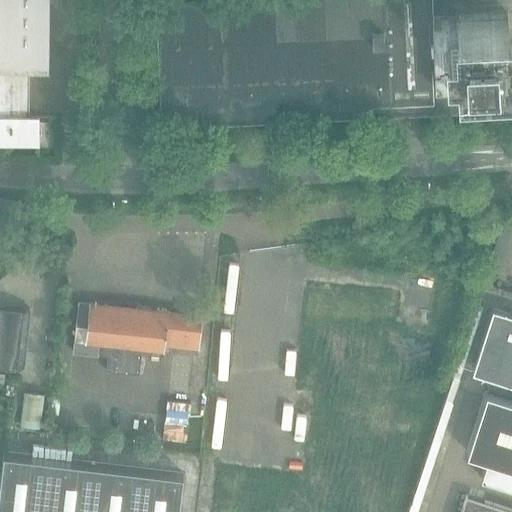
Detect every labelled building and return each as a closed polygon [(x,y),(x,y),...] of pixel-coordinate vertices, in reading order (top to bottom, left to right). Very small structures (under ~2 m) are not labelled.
[(0,0),(0,67),(29,67),(47,67),(47,0),(0,0)] [(161,123),(299,115),(293,0),(162,0),(156,0),(160,81),(159,82),(161,123)] [(293,0),(299,115),(476,106),(474,65),(509,63),(507,11),(431,16),(430,0),(293,0)] [(29,67),(0,67),(0,136),(37,137),(37,115),(29,115),(29,67)] [(281,495),(397,503),(405,373),(439,375),(443,319),(346,313),(347,291),(396,294),(397,278),(310,273),(308,305),(327,306),(326,322),(320,322),(311,464),(240,459),(236,511),(274,511),(275,503),(281,503),(281,495)] [(173,289),(79,279),(66,410),(159,420),(173,289)] [(409,291),(407,310),(418,311),(421,292),(409,291)] [(423,293),(422,313),(432,313),(433,294),(423,293)] [(0,363),(23,366),(29,308),(0,305),(0,363)] [(490,375),(466,451),(487,458),(481,477),(511,487),(511,313),(492,307),(473,369),(490,375)] [(170,396),(168,421),(187,422),(188,397),(170,396)] [(1,451),(0,459),(0,511),(176,511),(181,472),(1,451)] [(511,511),(511,504),(465,489),(456,511),(511,511)]
